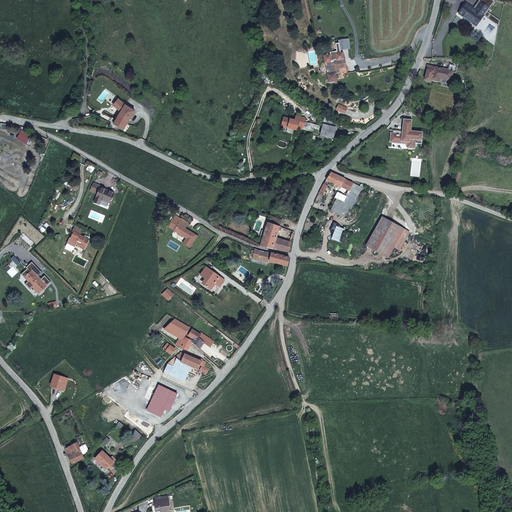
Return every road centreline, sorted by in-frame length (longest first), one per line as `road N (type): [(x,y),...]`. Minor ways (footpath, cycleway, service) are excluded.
road 1 (unclassified): [(110,511),(137,461),(251,342),(296,256)]
road 2 (unclassified): [(31,121),(126,137),(244,182),(327,168)]
road 3 (residential): [(31,121),(223,232),(296,256)]
road 4 (unclassified): [(327,168),(381,124),(407,89),(436,0)]
road 5 (track): [(511,219),(449,195),(327,168)]
road 6 (unclassified): [(0,360),(44,409),(80,511)]
road 7 (track): [(57,126),(83,108),(83,0)]
